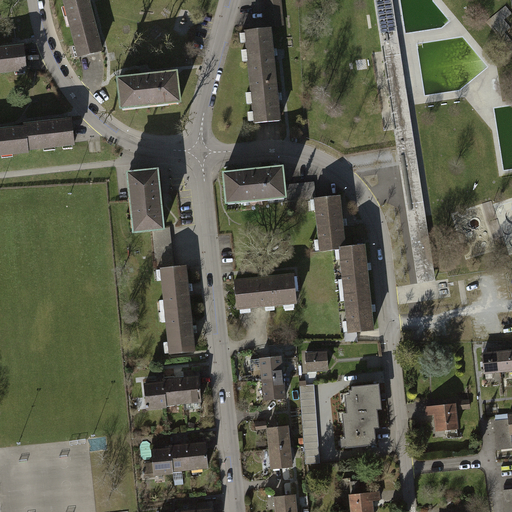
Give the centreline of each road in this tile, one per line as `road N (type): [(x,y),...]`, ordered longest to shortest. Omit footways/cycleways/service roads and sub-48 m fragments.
road 1 (residential): [(202,151),(309,153),(348,177),(373,210),(385,249),(411,511)]
road 2 (residential): [(238,511),(202,151)]
road 3 (residential): [(35,0),(58,71),(95,118),(133,144),(202,151)]
road 4 (residential): [(202,151),(233,0)]
